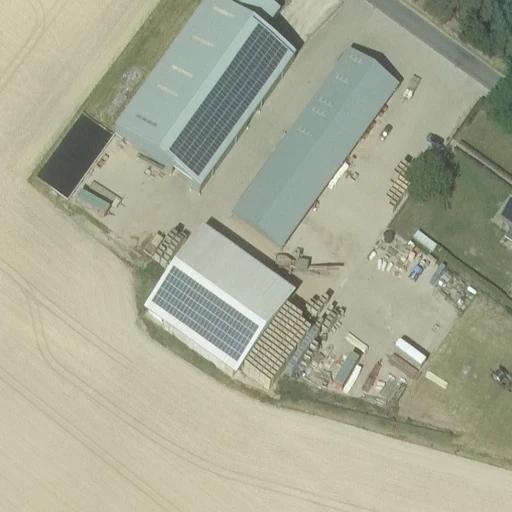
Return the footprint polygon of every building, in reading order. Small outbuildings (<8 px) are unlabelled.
[(293,64),(292,63),(260,40),(278,16),(255,0),(210,0),(114,136),(198,196),(293,64)] [(263,174),(311,209),(396,91),(347,56),(263,174)] [(511,204),(499,223),(511,231),(503,243),(511,249),(511,204)] [(202,235),(141,318),(233,384),(293,300),(202,235)] [(431,263),(426,280),(438,284),(443,267),(431,263)]
